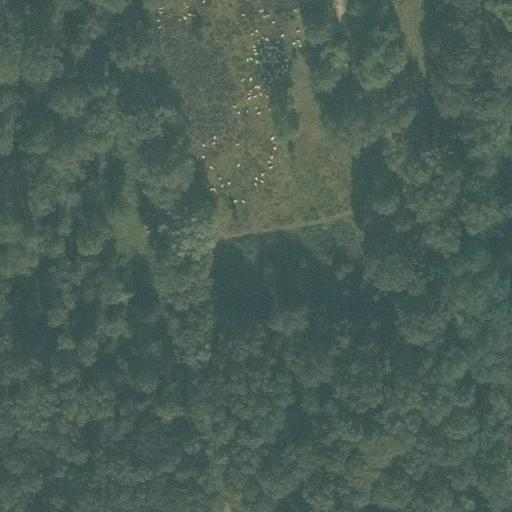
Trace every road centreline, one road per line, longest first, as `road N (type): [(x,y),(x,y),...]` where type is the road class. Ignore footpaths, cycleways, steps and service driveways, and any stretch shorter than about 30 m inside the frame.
road 1 (track): [(334,0),(431,255)]
road 2 (track): [(491,0),(431,255)]
road 3 (track): [(431,255),(511,465)]
